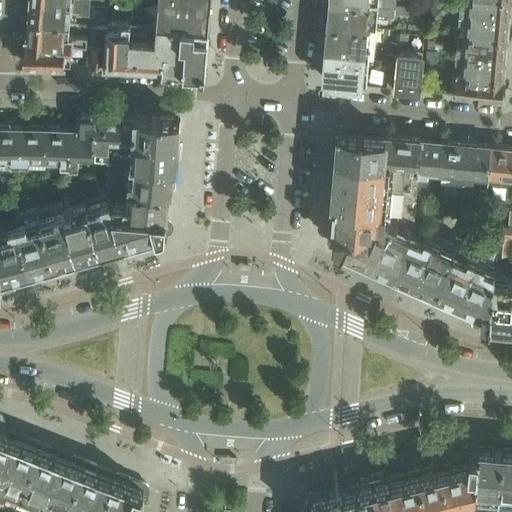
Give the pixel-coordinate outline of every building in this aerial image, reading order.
[(30,16),(71,21),(73,9),(81,10),(81,12),(90,13),(91,3),(68,0),(31,0),(31,6),(29,8),(28,13),(30,15),(30,16)] [(159,0),(158,22),(208,26),(210,3),(181,0),(159,0)] [(397,4),(348,0),(331,0),(329,23),(368,26),(378,26),(379,12),(396,14),(397,4)] [(511,0),(467,0),(467,4),(462,4),(461,11),(510,16),(511,0)] [(428,7),(426,7),(416,6),(415,16),(426,17),(428,7)] [(467,19),(465,31),(508,35),(510,16),(461,11),(460,19),(467,19)] [(29,28),(28,38),(73,43),(87,45),(88,36),(79,34),(79,36),(69,35),(71,21),(30,16),(30,18),(28,20),(27,26),(29,28)] [(109,21),(108,29),(106,47),(105,66),(127,66),(130,36),(131,23),(109,21)] [(208,26),(158,22),(157,25),(131,23),(130,36),(127,66),(162,68),(200,70),(200,69),(203,66),(205,66),(208,26)] [(329,23),(326,54),(365,58),(368,26),(329,23)] [(93,45),(106,47),(108,29),(93,27),(92,45),(93,45)] [(458,51),(507,56),(508,35),(465,31),(464,45),(459,44),(458,51)] [(73,43),(28,38),(26,37),(24,63),(71,64),(73,43)] [(106,47),(93,45),(91,65),(105,66),(106,47)] [(390,60),(398,61),(398,50),(391,49),(390,60)] [(398,50),(398,61),(396,75),(395,87),(420,89),(422,52),(398,50)] [(507,56),(458,51),(457,59),(464,59),(462,72),(505,75),(507,56)] [(365,58),(326,54),(324,76),(328,81),(362,84),(365,58)] [(505,75),(462,72),(458,71),(456,91),(503,96),(505,75)] [(388,86),(395,87),(396,75),(389,75),(388,86)] [(96,143),(97,112),(80,112),(79,128),(71,127),(69,164),(69,166),(78,166),(79,150),(95,152),(96,143)] [(132,137),(134,137),(134,130),(133,130),(133,126),(134,127),(135,114),(97,112),(96,143),(104,144),(105,135),(132,137)] [(134,130),(134,137),(178,141),(180,119),(174,118),(174,116),(135,114),(134,127),(133,126),(133,130),(134,130)] [(0,125),(0,161),(22,162),(22,126),(13,126),(10,124),(2,124),(0,126),(0,125)] [(22,162),(46,163),(47,127),(45,127),(43,125),(34,125),(31,127),(22,126),(22,162)] [(47,127),(46,163),(69,164),(71,127),(63,127),(60,125),(51,125),(49,127),(47,127)] [(338,154),(386,159),(389,134),(346,131),(346,132),(340,132),(338,154)] [(386,159),(420,162),(422,137),(389,134),(386,159)] [(131,161),(176,165),(178,141),(134,137),(132,137),(131,161)] [(419,173),(442,175),(445,139),(422,137),(420,162),(419,173)] [(442,175),(466,177),(469,141),(460,140),(447,140),(445,139),(442,175)] [(469,141),(466,177),(490,179),(493,143),(469,141)] [(511,144),(493,143),(490,179),(511,181),(511,144)] [(338,154),(334,201),(333,211),(338,212),(338,217),(336,233),(334,233),(333,234),(331,235),(330,237),(330,239),(331,241),(332,242),(334,243),(369,259),(392,269),(413,224),(415,219),(416,208),(419,173),(420,162),(386,159),(338,154)] [(129,185),(171,188),(172,178),(176,175),(176,165),(131,161),(129,185)] [(114,206),(166,210),(167,201),(171,198),(171,188),(129,185),(128,198),(111,197),(114,206)] [(85,195),(100,249),(123,242),(114,206),(111,197),(105,190),(85,195)] [(63,202),(77,255),(100,249),(85,195),(63,202)] [(39,205),(55,262),(77,255),(63,202),(61,198),(39,205)] [(55,262),(39,205),(16,212),(18,219),(32,268),(55,262)] [(166,210),(114,206),(123,242),(168,229),(169,228),(170,227),(171,225),(171,224),(171,222),(170,220),(169,219),(167,218),(168,210),(166,210)] [(0,285),(0,286),(0,284),(0,283),(0,282),(0,283),(3,283),(4,285),(5,286),(6,287),(7,288),(9,288),(11,287),(12,286),(13,285),(21,271),(32,268),(18,219),(0,224),(0,285)] [(413,224),(392,269),(413,279),(433,234),(413,224)] [(456,244),(433,234),(413,279),(436,289),(456,244)] [(458,245),(456,244),(436,289),(458,299),(478,254),(478,253),(479,251),(459,242),(458,245)] [(497,262),(478,254),(458,299),(469,304),(473,318),(474,319),(476,320),(477,321),(479,321),(481,320),(482,319),(483,318),(484,316),(486,317),(486,319),(491,320),(496,275),(497,262)] [(511,276),(496,275),(491,320),(492,320),(492,322),(504,323),(504,321),(511,321),(511,276)] [(0,480),(16,436),(7,432),(8,429),(3,416),(3,414),(2,413),(1,412),(0,411),(0,480)] [(0,480),(0,490),(18,498),(40,441),(28,436),(26,440),(16,436),(0,480)] [(18,498),(40,506),(61,453),(51,450),(53,446),(40,441),(18,498)] [(475,507),(476,493),(480,447),(475,446),(475,448),(476,448),(476,449),(474,449),(473,448),(472,446),(471,445),(470,444),(468,443),(466,444),(464,444),(463,446),(455,460),(454,460),(454,461),(452,462),(453,464),(445,465),(456,511),(475,507)] [(481,447),(480,447),(476,493),(500,495),(504,449),(493,448),(493,446),(481,445),(481,447)] [(504,449),(500,495),(511,496),(511,447),(505,447),(505,449),(504,449)] [(63,511),(66,505),(84,458),(73,453),(71,457),(61,453),(40,506),(56,511),(63,511)] [(89,511),(93,503),(105,470),(96,467),(97,463),(84,458),(66,505),(85,511),(89,511)] [(434,465),(421,468),(431,511),(456,511),(445,465),(436,468),(436,465),(434,466),(434,465)] [(406,475),(399,477),(407,511),(431,511),(421,468),(407,472),(405,473),(406,475)] [(105,470),(93,503),(140,507),(141,507),(143,492),(145,492),(146,491),(147,490),(148,488),(149,486),(148,484),(147,483),(146,482),(118,471),(116,475),(105,470)] [(375,479),(382,511),(407,511),(399,477),(390,479),(389,477),(388,477),(387,476),(375,479)] [(382,511),(375,479),(361,483),(361,484),(359,484),(359,487),(352,488),(357,511),(382,511)] [(357,511),(352,488),(343,491),(343,489),(341,489),(341,488),(311,495),(310,496),(308,497),(308,498),(307,500),(308,501),(309,503),(310,504),(312,505),(310,511),(357,511)] [(93,503),(89,511),(139,511),(140,507),(93,503)]
